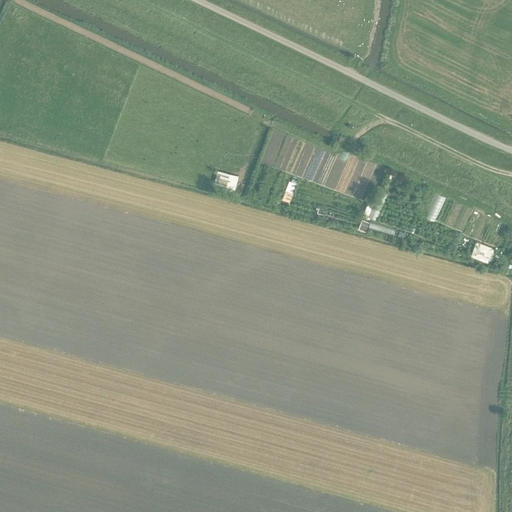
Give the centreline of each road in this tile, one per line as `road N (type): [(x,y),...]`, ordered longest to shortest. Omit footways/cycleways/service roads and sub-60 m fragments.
road 1 (unclassified): [(511,150),(194,0)]
road 2 (track): [(385,121),(332,148),(269,121)]
